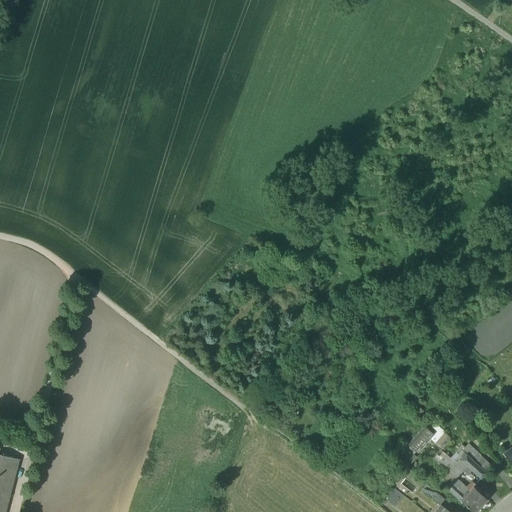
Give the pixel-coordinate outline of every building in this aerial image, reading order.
[(415,453),(432,434),(425,427),(407,446),(415,453)] [(452,439),(439,428),(430,438),(443,449),(452,439)] [(485,473),(492,466),(469,444),(453,461),(442,450),(433,459),(449,473),(455,466),(466,455),(485,473)] [(0,454),(0,511),(5,511),(19,459),(0,454)] [(485,473),(466,455),(455,466),(461,472),(466,466),(480,479),(485,473)] [(466,490),(454,479),(461,472),(455,466),(449,473),(440,482),(458,499),(466,490)] [(474,485),(460,501),(472,511),(474,511),(486,499),(479,493),(481,491),(474,485)] [(445,499),(434,490),(429,497),(439,506),(445,499)]
